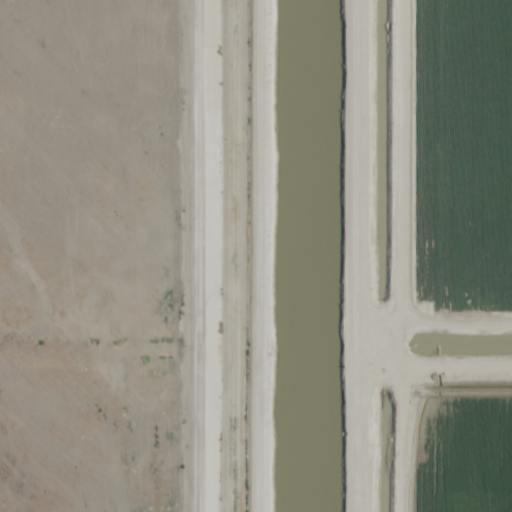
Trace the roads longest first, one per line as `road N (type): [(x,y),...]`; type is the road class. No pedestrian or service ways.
road 1 (residential): [(325,511),(328,0)]
road 2 (residential): [(0,364),(206,371),(219,387),(219,511)]
road 3 (residential): [(323,325),(511,325)]
road 4 (residential): [(324,371),(511,367)]
